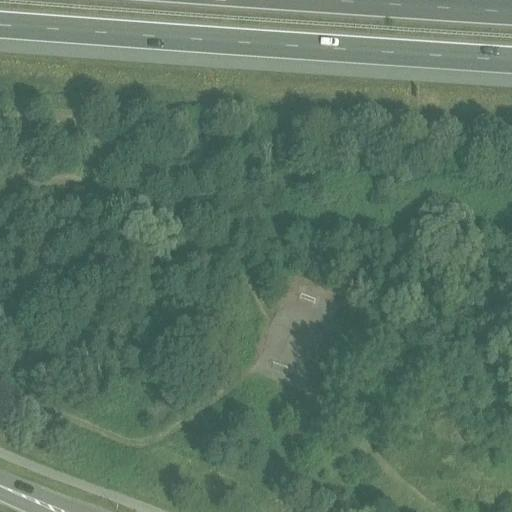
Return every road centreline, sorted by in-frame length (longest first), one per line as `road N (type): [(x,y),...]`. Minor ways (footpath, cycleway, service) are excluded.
road 1 (motorway): [(0,27),(511,62)]
road 2 (motorway): [(511,14),(298,0)]
